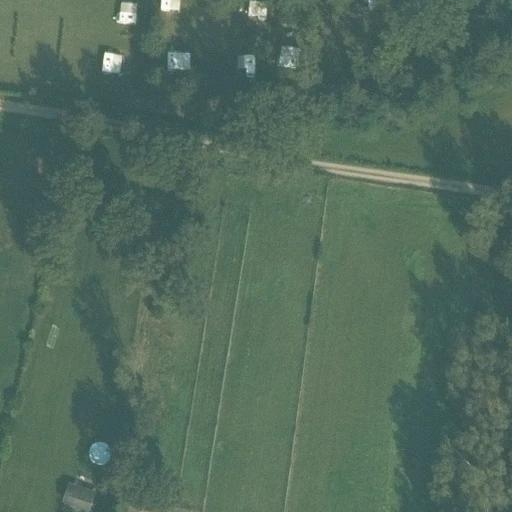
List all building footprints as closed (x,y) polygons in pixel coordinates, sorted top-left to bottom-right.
[(237,53),(234,68),(253,72),(257,57),(237,53)] [(127,69),(128,55),(112,54),(111,68),(127,69)] [(158,59),(158,75),(177,76),(177,59),(158,59)] [(95,496),(82,491),(78,504),(91,508),(95,496)] [(123,503),(121,511),(137,511),(139,505),(123,503)]
